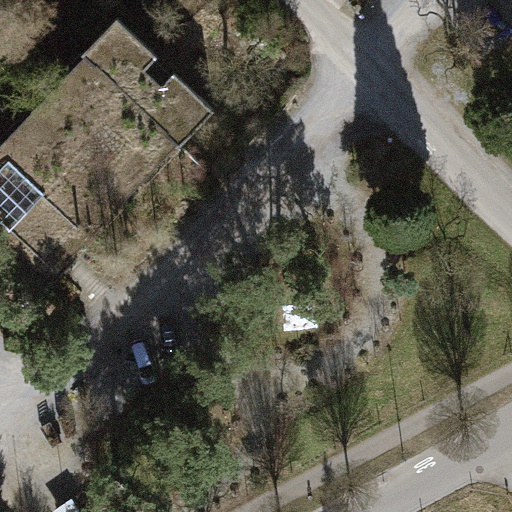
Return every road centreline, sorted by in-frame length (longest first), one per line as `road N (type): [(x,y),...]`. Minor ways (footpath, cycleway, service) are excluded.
road 1 (residential): [(511,210),(432,138),(304,0)]
road 2 (residential): [(363,511),(511,431)]
road 3 (unknown): [(385,87),(500,0)]
